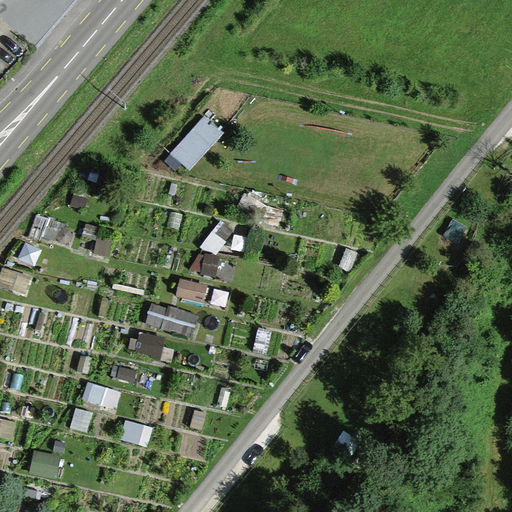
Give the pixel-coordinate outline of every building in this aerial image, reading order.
[(208,120),(175,158),(195,176),(228,138),(208,120)] [(201,259),(197,275),(216,280),(220,264),(201,259)] [(7,274),(1,290),(22,299),(29,282),(7,274)] [(183,286),(181,300),(209,305),(211,291),(183,286)] [(157,305),(149,326),(195,343),(203,322),(157,305)] [(147,338),(142,358),(165,364),(171,344),(147,338)] [(119,414),(125,397),(93,387),(87,403),(119,414)] [(151,450),(154,432),(130,429),(127,447),(151,450)]
